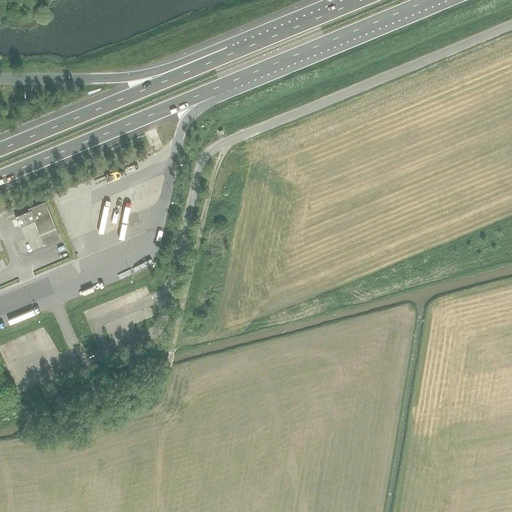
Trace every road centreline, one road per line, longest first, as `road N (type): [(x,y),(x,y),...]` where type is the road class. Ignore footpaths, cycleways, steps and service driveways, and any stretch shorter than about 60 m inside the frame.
road 1 (unclassified): [(54,299),(84,361),(142,340),(165,314),(200,167),(213,150),(511,24)]
road 2 (motorway): [(54,299),(152,259),(180,129),(203,93)]
road 3 (track): [(230,141),(158,405)]
road 4 (motorway): [(203,93),(431,0)]
road 5 (motorway): [(0,177),(203,93)]
road 6 (motorway): [(363,0),(171,78)]
road 7 (motorway): [(171,78),(0,150)]
road 8 (unknown): [(93,283),(88,203),(172,165)]
road 9 (motorway): [(171,78),(0,79)]
